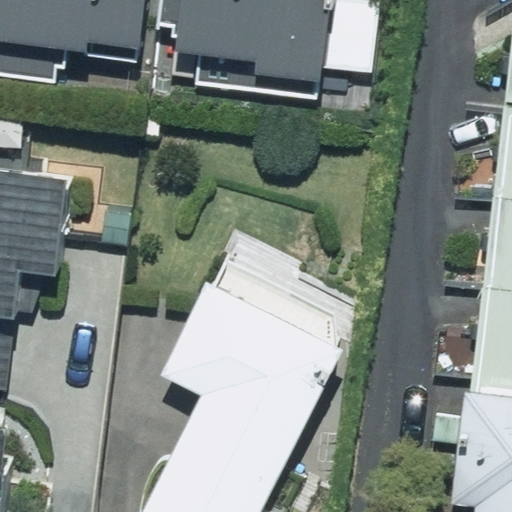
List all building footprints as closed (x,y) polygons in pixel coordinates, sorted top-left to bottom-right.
[(0,0),(0,70),(63,73),(64,38),(142,42),(143,0),(0,0)] [(200,80),(321,88),(323,59),(371,62),(375,0),(177,0),(175,41),(202,43),(200,80)] [(511,511),(511,0),(500,97),(468,381),(454,380),(443,511),(511,511)] [(0,387),(6,389),(17,265),(54,268),(64,163),(0,157),(0,387)] [(351,295),(227,239),(167,372),(204,388),(147,511),(278,511),(257,502),(351,295)]
